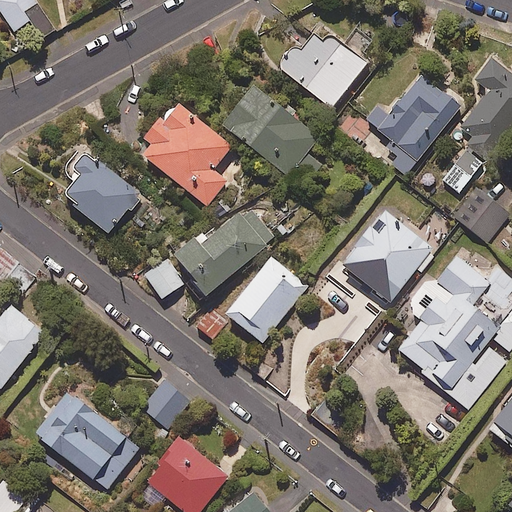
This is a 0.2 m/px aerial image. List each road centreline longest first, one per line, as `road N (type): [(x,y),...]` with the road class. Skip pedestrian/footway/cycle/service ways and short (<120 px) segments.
road 1 (residential): [(511,5),(205,0),(0,114)]
road 2 (residential): [(0,209),(388,511)]
